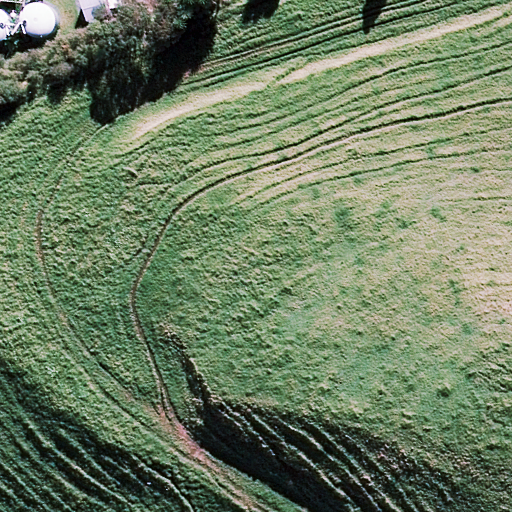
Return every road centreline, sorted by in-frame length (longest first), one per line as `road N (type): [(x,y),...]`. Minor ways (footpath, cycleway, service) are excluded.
road 1 (track): [(0,254),(59,166),(164,95),(411,0)]
road 2 (track): [(398,511),(398,485),(168,464),(0,360)]
